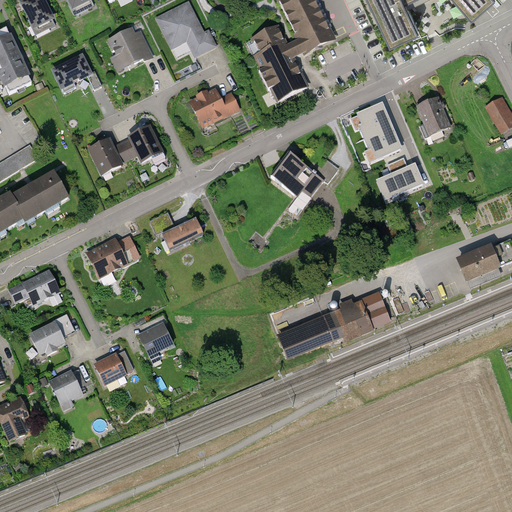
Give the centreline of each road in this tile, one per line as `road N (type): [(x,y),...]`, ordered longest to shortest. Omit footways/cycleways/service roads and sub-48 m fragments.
road 1 (residential): [(0,277),(491,34)]
road 2 (residential): [(511,232),(318,301)]
